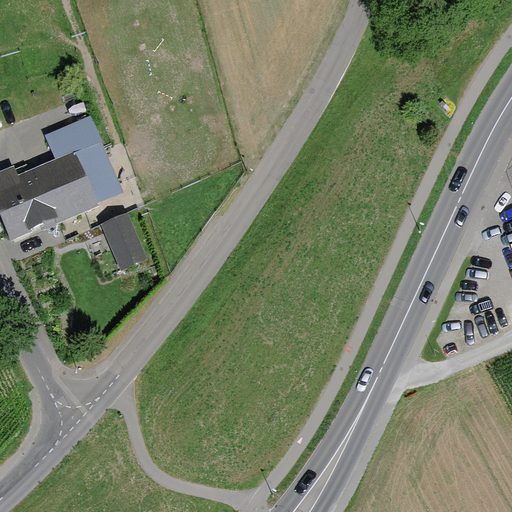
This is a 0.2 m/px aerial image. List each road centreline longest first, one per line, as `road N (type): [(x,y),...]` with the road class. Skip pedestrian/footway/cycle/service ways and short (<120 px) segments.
road 1 (tertiary): [(362,0),(317,100),(213,259),(74,426)]
road 2 (secondary): [(511,98),(382,369),(299,511)]
road 3 (residential): [(0,287),(74,426)]
